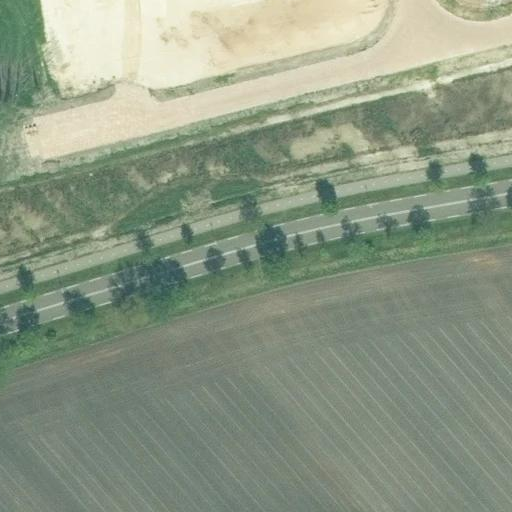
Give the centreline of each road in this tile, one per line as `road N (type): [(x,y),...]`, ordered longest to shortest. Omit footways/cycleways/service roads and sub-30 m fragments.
road 1 (tertiary): [(0,325),(245,249),(511,199)]
road 2 (unclassified): [(37,159),(428,59)]
